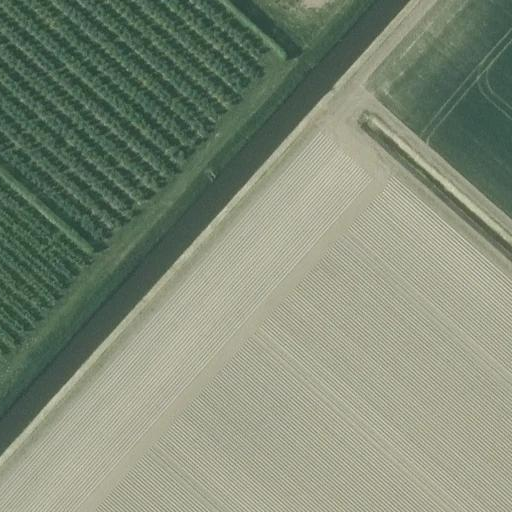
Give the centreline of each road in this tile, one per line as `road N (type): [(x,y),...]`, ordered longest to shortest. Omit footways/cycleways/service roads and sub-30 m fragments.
road 1 (track): [(0,483),(436,0)]
road 2 (track): [(286,70),(0,383)]
